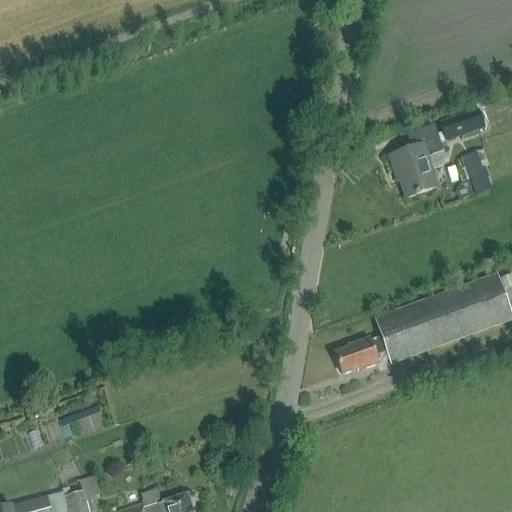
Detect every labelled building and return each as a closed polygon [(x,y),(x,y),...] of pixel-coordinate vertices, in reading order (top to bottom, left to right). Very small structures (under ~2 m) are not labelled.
[(485,130),(478,110),(438,124),(445,144),(485,130)] [(430,173),(443,168),(446,161),(435,129),(407,139),(412,152),(389,160),(396,178),(399,177),(407,201),(436,191),(430,173)] [(488,191),(474,154),(462,159),(475,196),(488,191)] [(502,278),(505,287),(511,284),(511,277),(511,275),(502,278)] [(389,364),(421,353),(511,320),(495,276),(373,321),(379,337),(368,341),(368,339),(347,346),(349,350),(335,354),(343,375),(357,370),(357,372),(377,365),(375,358),(385,354),(389,364)] [(86,511),(82,492),(65,498),(68,511),(86,511)] [(191,511),(187,496),(160,504),(156,492),(141,497),(144,505),(122,511),(191,511)] [(0,511),(49,511),(46,498),(0,510),(0,511)]
